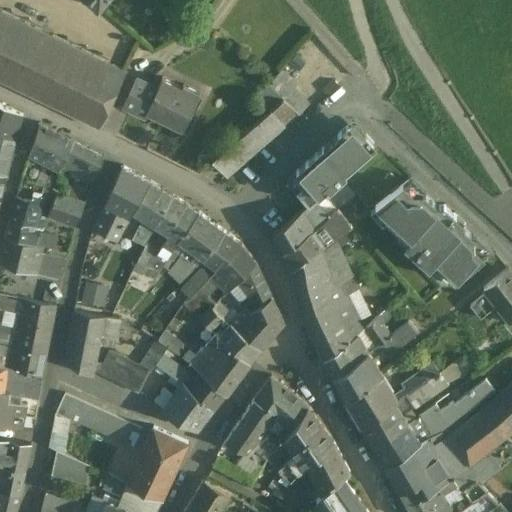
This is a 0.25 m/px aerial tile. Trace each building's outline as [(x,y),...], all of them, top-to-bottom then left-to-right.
[(125,70),(0,9),(0,78),(98,126),(110,102),(125,70)] [(295,85),(280,72),(268,85),(283,98),(293,87),(295,85)] [(182,86),(162,76),(157,87),(135,77),(123,102),(145,113),(146,112),(183,129),(200,92),(183,84),(182,86)] [(293,87),(283,98),(270,109),(284,125),(308,104),(293,87)] [(126,110),(110,102),(98,126),(114,134),(126,110)] [(23,114),(0,103),(0,132),(15,139),(23,114)] [(270,109),(211,159),(226,176),(284,125),(270,109)] [(74,140),(39,122),(29,154),(58,169),(59,168),(74,140)] [(15,139),(0,132),(0,154),(11,157),(15,139)] [(358,136),(348,136),(345,138),(342,138),(326,151),(325,150),(303,170),(311,179),(309,181),(319,192),(324,187),(327,190),(346,173),(343,170),(370,147),(359,135),(358,136)] [(103,155),(74,140),(59,168),(71,174),(72,173),(76,175),(74,180),(77,182),(79,178),(91,185),(103,155)] [(0,154),(0,172),(6,174),(11,157),(0,154)] [(150,180),(121,165),(105,202),(129,214),(131,210),(150,180)] [(53,179),(33,168),(28,182),(43,186),(48,188),(53,179)] [(150,180),(131,210),(142,217),(143,218),(161,188),(150,180)] [(89,190),(71,183),(67,195),(85,201),(89,190)] [(342,184),(328,197),(337,208),(338,209),(353,197),(342,184)] [(460,231),(450,223),(456,216),(444,205),(439,205),(438,206),(423,192),(413,193),(403,184),(375,206),(388,218),(387,220),(408,239),(407,240),(407,244),(431,265),(434,262),(456,281),(481,260),(484,257),(474,247),(474,236),(463,227),(460,231)] [(43,186),(40,202),(41,202),(35,222),(43,225),(47,214),(55,191),(48,188),(43,186)] [(161,188),(143,218),(154,225),(172,195),(161,188)] [(67,195),(56,192),(48,215),(47,214),(43,225),(42,228),(70,238),(85,201),(67,195)] [(172,195),(154,225),(160,229),(164,231),(186,204),(172,195)] [(40,202),(15,197),(9,220),(34,225),(35,222),(41,202),(40,202)] [(337,208),(328,197),(323,201),(324,203),(332,212),(337,208)] [(309,205),(274,237),(282,252),(310,229),(311,231),(316,227),(322,221),(329,214),(321,206),(315,199),(309,205)] [(129,214),(105,202),(93,227),(101,232),(106,234),(117,239),(129,214)] [(332,212),(324,203),(321,206),(329,214),(332,212)] [(186,204),(164,231),(169,234),(177,239),(198,211),(186,204)] [(329,214),(322,221),(334,237),(342,231),(350,225),(338,209),(337,208),(332,212),(329,214)] [(198,211),(177,239),(181,243),(204,259),(225,231),(198,211)] [(143,218),(142,217),(132,238),(145,245),(151,232),(154,225),(143,218)] [(34,225),(9,220),(5,236),(30,241),(33,230),(34,225)] [(160,229),(154,225),(151,232),(156,236),(160,229)] [(310,229),(282,252),(292,270),(315,248),(325,241),(316,227),(311,231),(310,229)] [(41,231),(33,230),(30,241),(42,244),(45,232),(41,231)] [(225,231),(204,259),(217,269),(241,243),(225,231)] [(54,234),(45,232),(42,244),(43,244),(52,247),(54,234)] [(177,239),(169,234),(158,251),(167,256),(177,239)] [(30,241),(5,236),(0,255),(0,263),(36,272),(41,252),(43,244),(42,244),(30,241)] [(315,248),(292,270),(297,297),(301,313),(346,290),(343,283),(354,276),(350,268),(335,236),(334,237),(326,242),(325,241),(315,248)] [(181,243),(177,239),(167,256),(172,259),(176,251),(176,250),(181,243)] [(204,259),(181,243),(176,250),(176,251),(197,267),(201,262),(204,259)] [(214,271),(210,275),(226,290),(229,287),(242,275),(256,262),(241,243),(217,269),(214,271)] [(151,254),(142,250),(137,260),(145,264),(151,254)] [(66,259),(41,252),(36,272),(57,278),(60,266),(64,267),(66,259)] [(165,261),(154,256),(148,265),(158,269),(159,270),(165,261)] [(217,269),(204,259),(201,262),(208,267),(214,271),(217,269)] [(145,264),(137,260),(136,263),(134,267),(154,277),(158,269),(148,265),(145,264)] [(272,296),(256,262),(242,275),(249,290),(256,306),(272,296)] [(203,267),(182,288),(190,296),(200,286),(210,275),(206,270),(203,267)] [(214,271),(208,267),(206,270),(210,275),(214,271)] [(511,272),(510,271),(487,292),(497,305),(505,315),(510,321),(511,319),(511,272)] [(249,290),(242,275),(229,287),(239,299),(249,290)] [(354,276),(343,283),(346,290),(358,284),(354,275),(354,276)] [(108,287),(86,281),(81,300),(103,305),(108,287)] [(206,292),(200,286),(190,296),(183,302),(198,317),(211,305),(215,301),(210,297),(206,292)] [(346,290),(301,313),(323,358),(355,335),(364,328),(346,290)] [(18,297),(0,292),(0,308),(15,311),(18,297)] [(487,292),(471,305),(481,317),(490,310),(497,305),(487,292)] [(222,296),(213,306),(222,316),(222,317),(232,306),(229,303),(222,296)] [(256,306),(256,307),(250,312),(273,335),(284,322),(272,296),(256,306)] [(56,304),(18,297),(15,311),(12,326),(20,328),(20,329),(33,332),(30,349),(46,353),(56,304)] [(213,306),(211,305),(198,317),(210,328),(222,317),(222,316),(213,306)] [(497,305),(490,310),(498,320),(505,315),(497,305)] [(394,313),(388,306),(380,313),(384,322),(394,313)] [(250,312),(245,307),(229,323),(260,349),(273,335),(250,312)] [(105,315),(74,308),(70,328),(101,335),(105,315)] [(380,313),(364,328),(376,346),(377,345),(390,335),(384,322),(380,313)] [(390,335),(377,345),(381,349),(385,353),(389,354),(417,332),(408,320),(390,335)] [(164,329),(148,321),(143,330),(157,339),(164,329)] [(11,326),(0,322),(0,338),(9,340),(11,326)] [(260,349),(229,323),(219,334),(228,341),(249,361),(260,349)] [(20,328),(12,326),(11,326),(9,340),(4,367),(10,369),(42,377),(43,377),(47,353),(46,353),(30,349),(33,332),(20,329),(20,328)] [(101,335),(70,328),(64,361),(92,375),(101,335)] [(195,353),(164,329),(157,339),(168,346),(188,361),(189,359),(190,360),(195,353)] [(216,331),(203,348),(201,346),(195,353),(190,360),(189,361),(200,369),(226,392),(249,361),(228,341),(219,334),(216,331)] [(355,335),(323,358),(332,376),(368,351),(355,335)] [(157,339),(140,365),(149,369),(151,370),(157,362),(163,353),(168,346),(157,339)] [(376,346),(370,350),(373,356),(381,349),(377,345),(376,346)] [(140,365),(108,349),(98,370),(139,390),(149,369),(140,365)] [(368,351),(332,376),(344,397),(382,375),(373,356),(370,350),(368,351)] [(180,366),(163,353),(157,362),(182,381),(187,386),(193,378),(180,367),(180,366)] [(432,361),(421,370),(428,380),(439,372),(432,361)] [(0,366),(0,389),(7,391),(10,369),(4,367),(3,367),(0,366)] [(42,377),(10,369),(7,391),(8,391),(7,400),(19,401),(21,393),(39,397),(42,377)] [(193,378),(187,386),(213,409),(226,392),(200,369),(193,378)] [(382,375),(344,397),(361,425),(395,402),(398,400),(396,396),(386,380),(393,375),(388,370),(382,375)] [(421,370),(403,385),(406,389),(409,393),(423,384),(428,380),(421,370)] [(294,392),(270,375),(254,399),(277,413),(275,416),(275,417),(282,423),(288,429),(307,405),(294,392)] [(486,379),(455,403),(464,414),(495,390),(486,379)] [(187,386),(182,381),(161,409),(197,429),(213,409),(187,386)] [(468,418),(445,436),(469,463),(475,459),(491,446),(511,430),(511,382),(502,391),(468,418)] [(409,393),(407,394),(414,405),(417,406),(431,396),(423,384),(409,393)] [(406,389),(396,396),(398,400),(407,394),(409,393),(406,389)] [(142,427),(65,393),(57,412),(72,419),(133,446),(142,427)] [(398,400),(395,402),(402,413),(414,405),(407,394),(398,400)] [(254,399),(226,439),(236,446),(246,453),(263,433),(275,417),(275,416),(277,413),(254,399)] [(19,401),(7,400),(2,426),(21,427),(23,413),(25,402),(19,401)] [(441,410),(435,403),(418,414),(431,436),(435,443),(445,436),(468,418),(467,417),(466,418),(463,415),(464,414),(453,401),(441,410)] [(395,402),(361,425),(373,445),(408,422),(407,421),(402,413),(395,402)] [(333,440),(307,405),(288,429),(281,439),(283,439),(294,454),(303,468),(307,464),(308,464),(308,463),(333,440)] [(72,419),(57,412),(49,446),(63,453),(72,419)] [(35,415),(23,413),(21,427),(33,429),(35,415)] [(418,414),(407,421),(408,422),(420,441),(431,436),(418,414)] [(408,422),(373,445),(383,463),(420,441),(408,422)] [(282,423),(275,433),(281,439),(288,429),(282,423)] [(153,425),(126,481),(127,482),(161,498),(188,441),(153,425)] [(275,433),(271,429),(262,441),(273,450),(281,439),(275,433)] [(420,441),(383,463),(406,505),(438,485),(451,477),(453,476),(435,443),(431,436),(420,441)] [(469,463),(445,436),(435,443),(453,476),(469,463)] [(29,444),(0,438),(0,466),(4,468),(24,471),(29,444)] [(333,440),(308,463),(308,464),(307,464),(322,492),(349,470),(333,440)] [(236,446),(226,460),(235,465),(246,453),(236,446)] [(508,463),(491,446),(475,459),(486,480),(489,478),(508,463)] [(89,464),(60,451),(55,475),(86,482),(89,464)] [(294,454),(279,469),(291,482),(292,481),(291,480),(303,468),(294,454)] [(226,460),(217,455),(212,464),(228,472),(235,465),(226,460)] [(453,476),(451,478),(456,485),(460,491),(463,489),(476,480),(480,484),(486,480),(475,459),(453,476)] [(4,468),(0,466),(0,491),(19,495),(24,471),(4,468)] [(367,511),(355,492),(354,492),(343,476),(349,470),(322,492),(321,492),(322,493),(316,498),(325,511),(367,511)] [(218,511),(231,492),(205,477),(183,511),(218,511)] [(274,477),(266,487),(273,492),(273,491),(280,482),(274,477)] [(451,477),(438,485),(443,493),(456,485),(451,478),(451,477)] [(511,504),(511,498),(489,478),(486,480),(480,484),(487,491),(486,492),(498,503),(499,502),(507,510),(511,504)] [(476,480),(463,489),(467,494),(473,500),(486,492),(487,491),(480,484),(476,480)] [(154,511),(161,498),(127,482),(117,506),(133,511),(154,511)] [(280,482),(273,491),(282,497),(288,488),(280,482)] [(438,485),(406,505),(410,511),(456,511),(469,504),(473,500),(467,494),(451,504),(448,499),(447,500),(443,493),(438,485)] [(15,511),(19,495),(0,491),(0,511),(15,511)] [(473,500),(469,504),(473,511),(486,511),(487,511),(490,509),(498,503),(486,492),(473,500)] [(69,498),(45,493),(40,511),(64,511),(66,509),(69,498)] [(133,511),(117,506),(107,501),(102,511),(133,511)] [(509,511),(507,510),(499,502),(498,503),(490,509),(492,511),(509,511)]
